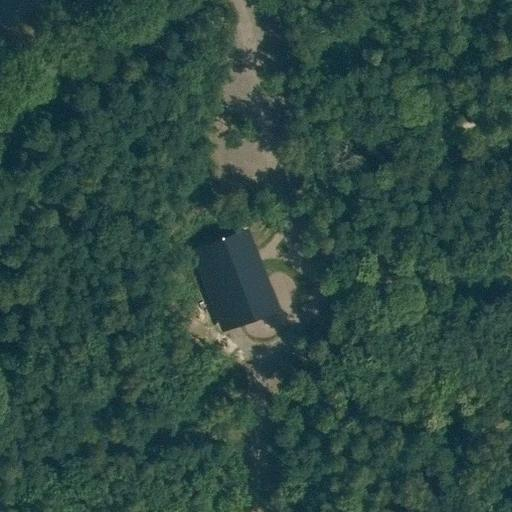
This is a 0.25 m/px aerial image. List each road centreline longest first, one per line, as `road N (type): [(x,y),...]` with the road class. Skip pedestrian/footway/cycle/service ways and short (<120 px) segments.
road 1 (track): [(511,229),(469,271),(212,287),(129,311),(0,365)]
road 2 (track): [(253,504),(258,357),(280,285)]
road 3 (track): [(238,0),(280,208)]
